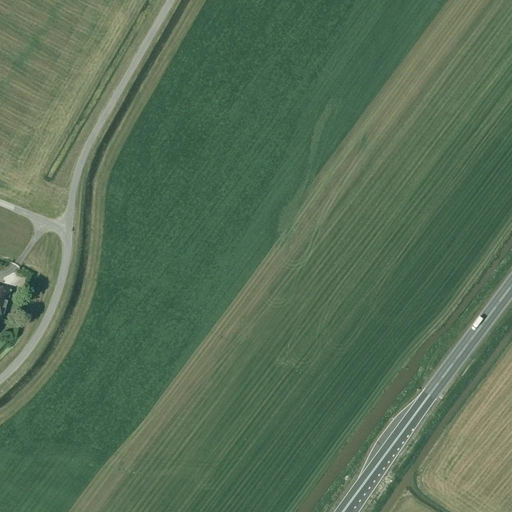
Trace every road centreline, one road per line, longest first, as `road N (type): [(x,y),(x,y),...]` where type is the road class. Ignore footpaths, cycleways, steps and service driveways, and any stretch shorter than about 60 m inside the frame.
road 1 (trunk): [(344,511),(511,288)]
road 2 (unclassified): [(69,229),(89,143),(171,0)]
road 3 (unclassified): [(0,380),(47,318),(69,229)]
